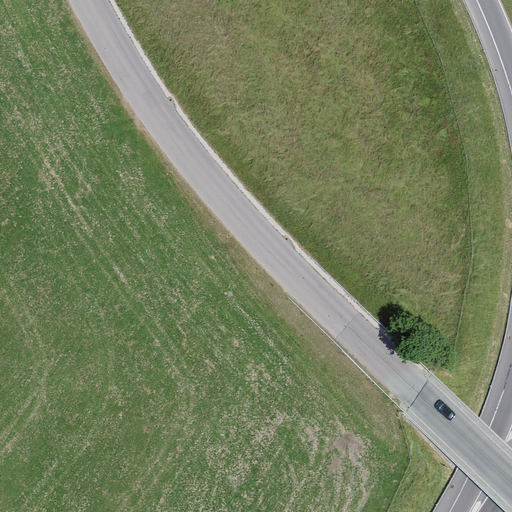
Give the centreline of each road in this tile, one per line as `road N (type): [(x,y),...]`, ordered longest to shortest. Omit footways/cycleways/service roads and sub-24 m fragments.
road 1 (unclassified): [(418,390),(277,256),(197,166),(90,0)]
road 2 (motorway): [(511,390),(458,511)]
road 3 (unclassified): [(418,390),(511,480)]
